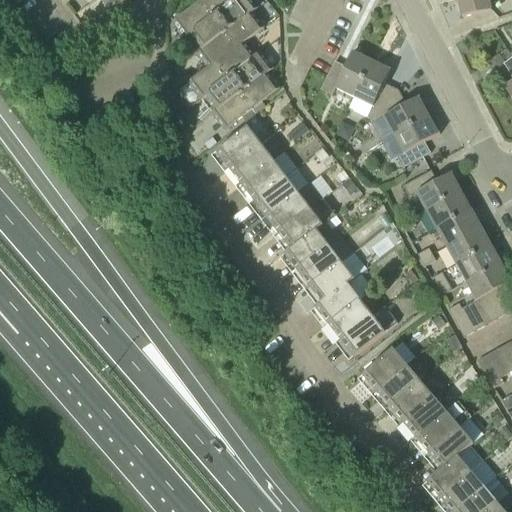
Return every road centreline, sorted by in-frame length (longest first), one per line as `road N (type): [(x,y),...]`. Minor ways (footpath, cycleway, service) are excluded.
road 1 (residential): [(416,511),(405,499),(403,468),(297,337),(294,312),(172,157),(159,64)]
road 2 (trunk): [(262,511),(159,340),(0,129)]
road 3 (trunk): [(261,511),(0,212)]
road 4 (trunk): [(24,319),(190,511)]
road 5 (residential): [(503,177),(411,0)]
road 6 (residential): [(151,7),(103,34),(77,31),(50,0)]
